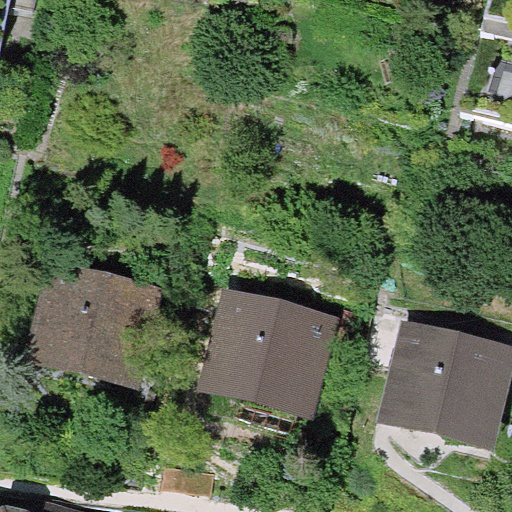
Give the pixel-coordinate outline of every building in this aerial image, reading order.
[(11,0),(0,0),(0,60),(10,7),(11,0)] [(511,0),(486,0),(458,109),(511,123),(511,0)] [(143,387),(161,296),(54,275),(36,366),(143,387)] [(304,427),(335,320),(237,292),(207,399),(304,427)] [(502,461),(511,417),(511,354),(406,330),(382,433),(502,461)]
